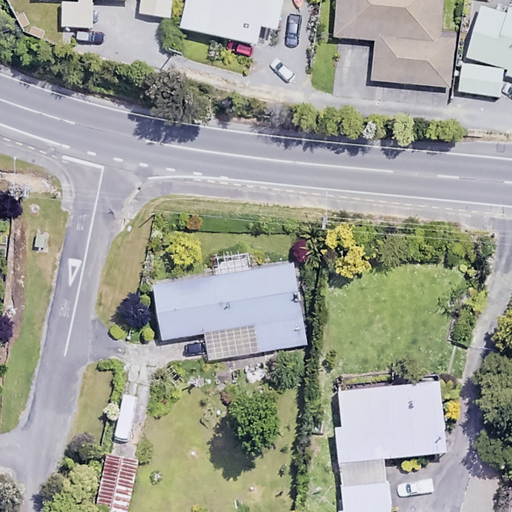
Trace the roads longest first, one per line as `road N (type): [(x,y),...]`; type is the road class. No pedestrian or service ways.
road 1 (trunk): [(109,132),(279,161),(511,180)]
road 2 (residential): [(34,511),(37,451),(109,132)]
